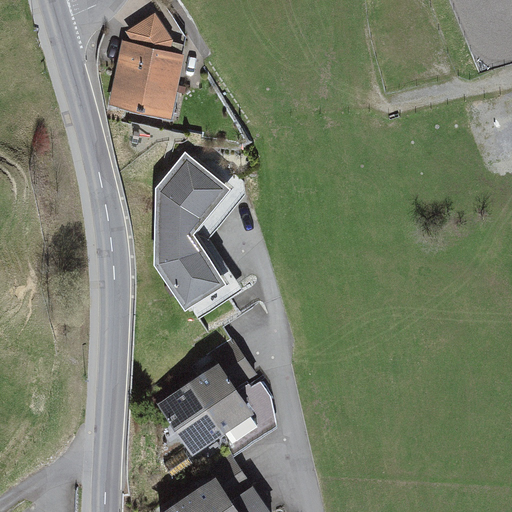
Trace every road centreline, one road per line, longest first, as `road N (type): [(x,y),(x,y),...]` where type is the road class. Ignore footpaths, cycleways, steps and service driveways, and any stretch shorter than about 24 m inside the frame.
road 1 (tertiary): [(58,20),(98,163),(113,253),(105,511)]
road 2 (residential): [(306,511),(277,364)]
